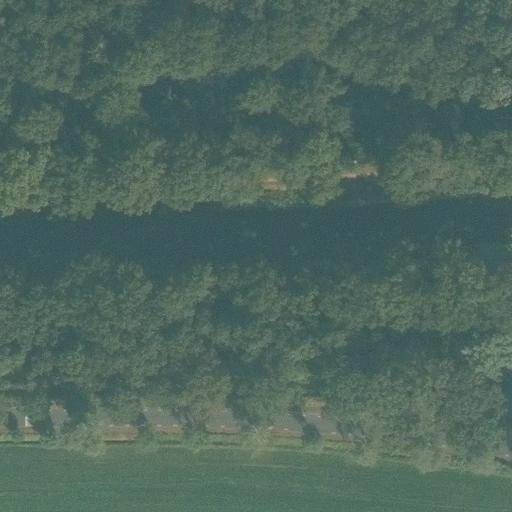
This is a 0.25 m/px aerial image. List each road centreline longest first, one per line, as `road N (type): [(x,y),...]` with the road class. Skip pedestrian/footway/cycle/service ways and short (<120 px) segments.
road 1 (unclassified): [(0,415),(254,420),(511,449)]
road 2 (track): [(0,107),(47,107),(148,0)]
